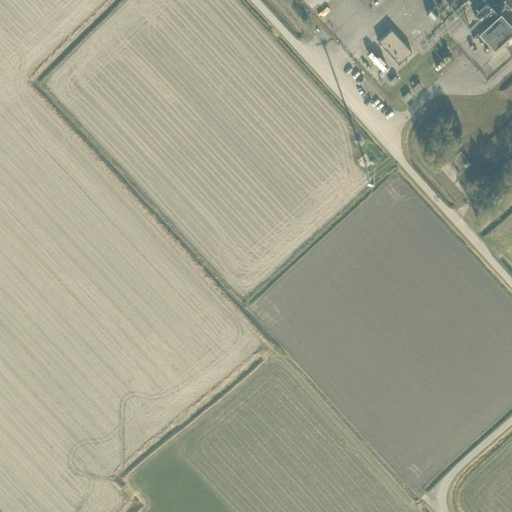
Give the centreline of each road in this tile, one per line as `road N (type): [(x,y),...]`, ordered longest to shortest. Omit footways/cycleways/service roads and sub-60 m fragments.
road 1 (unclassified): [(511,289),(255,0)]
road 2 (unclassified): [(446,511),(432,496),(511,418)]
